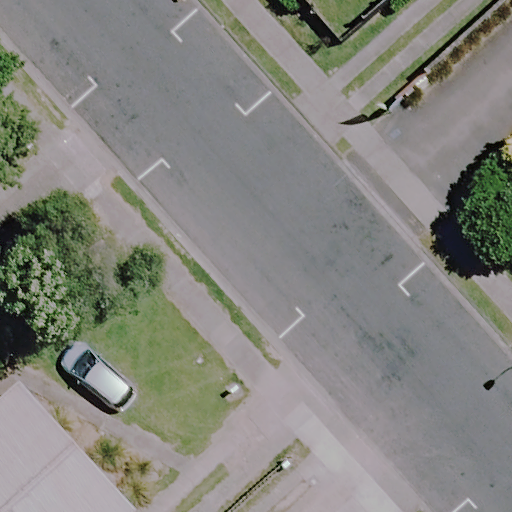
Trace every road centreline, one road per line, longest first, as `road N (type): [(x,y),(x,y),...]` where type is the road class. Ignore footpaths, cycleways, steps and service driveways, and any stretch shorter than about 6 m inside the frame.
road 1 (residential): [(293,238),(511,478)]
road 2 (residential): [(76,0),(293,238)]
road 3 (residential): [(293,238),(511,66)]
